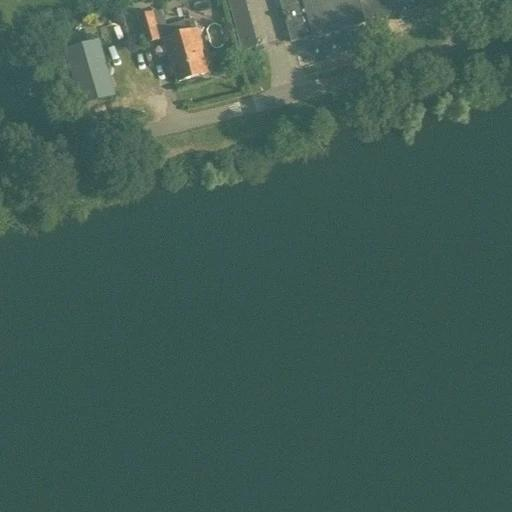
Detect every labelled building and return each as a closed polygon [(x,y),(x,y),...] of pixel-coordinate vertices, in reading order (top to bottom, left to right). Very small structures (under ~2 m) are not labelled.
[(244,0),(226,0),(241,52),(258,47),(244,0)] [(432,0),(370,0),(368,1),(367,0),(278,0),(291,42),(312,36),(313,40),(343,31),(425,7),(425,6),(434,3),(432,0)] [(152,13),(138,17),(145,46),(160,42),(160,40),(152,13)] [(196,30),(163,39),(169,61),(171,60),(177,83),(207,75),(201,52),(202,52),(196,30)] [(115,96),(99,40),(64,50),(80,107),(115,96)]
